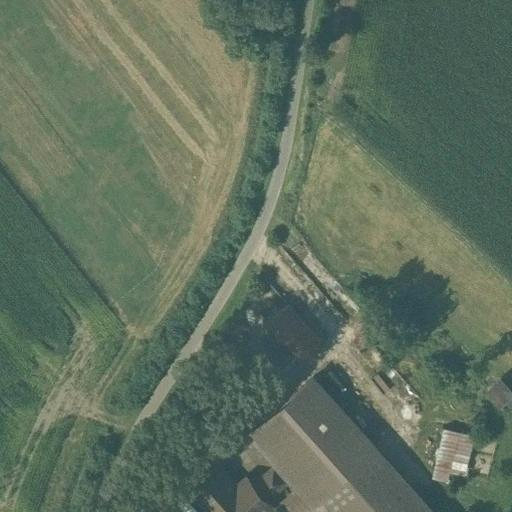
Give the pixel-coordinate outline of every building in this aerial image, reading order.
[(296,305),(277,325),(310,355),(329,335),(296,305)] [(454,511),(324,379),(267,434),(285,452),(299,466),(343,511),(454,511)] [(443,425),(433,465),(462,472),(471,432),(443,425)] [(253,483),(267,499),(299,466),(285,452),(253,483)] [(221,467),(193,491),(209,510),(208,511),(209,511),(262,511),(272,504),(267,499),(253,483),(247,476),(237,485),(221,467)]
